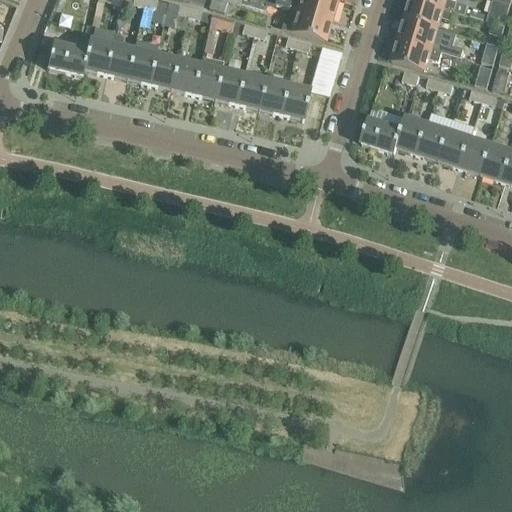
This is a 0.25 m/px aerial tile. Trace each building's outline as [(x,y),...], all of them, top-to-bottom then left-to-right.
[(98,0),(98,2),(101,3),(106,5),(107,6),(121,11),(122,8),(123,0),(98,0)] [(194,6),(203,9),(206,0),(180,0),(180,1),(190,5),(194,6)] [(229,0),(212,0),(208,11),(225,16),(229,0)] [(330,24),(337,3),(325,0),(301,0),(300,5),(290,2),(287,11),(330,24)] [(410,0),(410,2),(453,15),(464,18),(483,23),(484,19),(472,15),(472,14),(466,12),(467,8),(456,5),(457,0),(410,0)] [(511,0),(483,0),(483,1),(494,4),(510,9),(511,0)] [(144,13),(146,4),(135,2),(133,10),(144,13)] [(410,2),(404,23),(437,32),(440,21),(451,24),(453,15),(410,2)] [(158,6),(146,4),(144,13),(155,15),(158,6)] [(488,25),(495,27),(504,29),(510,9),(494,4),(488,25)] [(168,8),(164,28),(174,30),(186,33),(189,22),(191,13),(179,11),(168,8)] [(287,11),(281,33),(324,46),(330,24),(287,11)] [(202,16),(191,13),(189,22),(200,25),(202,16)] [(233,35),(236,26),(224,23),(222,31),(233,35)] [(404,23),(398,44),(441,56),(461,62),(464,52),(453,49),(456,38),(447,35),(437,32),(404,23)] [(489,37),(501,40),(504,30),(492,27),(489,37)] [(254,41),(256,32),(245,29),(243,37),(254,41)] [(265,44),(268,35),(256,32),(254,41),(265,44)] [(113,49),(105,79),(127,84),(135,54),(120,51),(123,41),(115,39),(113,49)] [(299,44),(288,41),(286,50),(297,53),(299,44)] [(88,55),(84,74),(105,79),(113,49),(91,44),(88,55)] [(135,54),(127,84),(149,90),(157,59),(159,49),(137,44),(135,54)] [(299,44),(297,53),(308,56),(311,48),(299,44)] [(398,44),(391,65),(425,75),(428,63),(438,66),(441,56),(398,44)] [(493,69),(498,50),(487,47),(481,66),(493,69)] [(53,48),(47,73),(82,80),(84,74),(88,55),(53,48)] [(310,95),(329,99),(342,57),(321,50),(310,95)] [(511,51),(504,50),(499,69),(510,72),(511,66),(511,51)] [(157,59),(149,90),(171,95),(179,64),(157,59)] [(201,69),(193,100),(216,105),(223,74),(222,74),(224,66),(220,65),(212,63),(203,61),(201,69)] [(179,64),(171,95),(193,100),(201,69),(179,64)] [(492,73),(480,70),(475,89),(486,92),(492,73)] [(223,74),(216,105),(237,110),(245,79),(223,74)] [(509,78),(497,74),(492,94),(504,97),(509,78)] [(402,85),(416,89),(419,79),(404,75),(402,85)] [(245,79),(237,110),(259,115),(267,85),(245,79)] [(426,91),(438,94),(440,85),(428,82),(426,91)] [(267,85),(259,115),(281,120),(288,90),(267,85)] [(453,89),(440,85),(438,94),(450,97),(453,89)] [(288,90),(281,120),(303,125),(310,95),(288,90)] [(469,103),(481,106),(484,98),(471,94),(469,103)] [(496,101),(484,98),(481,106),(493,110),(496,101)] [(396,152),(418,159),(428,128),(406,121),(402,134),(394,158),(396,152)] [(361,148),(394,158),(402,134),(368,123),(361,148)] [(428,128),(418,159),(439,166),(449,135),(428,128)] [(439,166),(460,173),(470,142),(449,135),(439,166)] [(470,142),(460,173),(481,180),(491,149),(470,142)] [(481,180),(503,187),(511,157),(511,155),(491,149),(481,180)] [(511,157),(503,187),(511,189),(511,157)]
